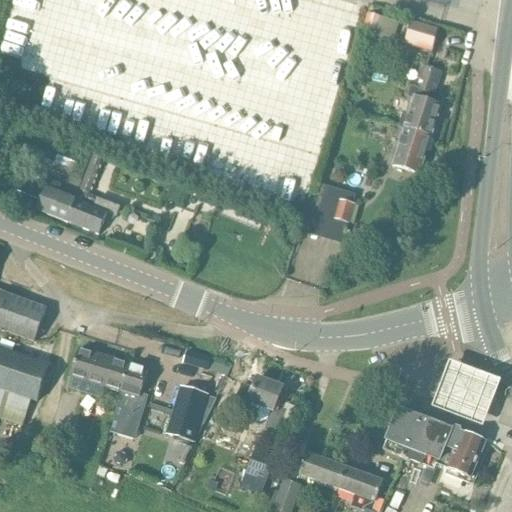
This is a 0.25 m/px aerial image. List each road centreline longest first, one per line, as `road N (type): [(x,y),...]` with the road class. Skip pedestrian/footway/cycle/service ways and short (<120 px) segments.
road 1 (tertiary): [(260,328),(0,223)]
road 2 (tertiary): [(260,328),(346,334),(499,292)]
road 3 (unclassified): [(511,71),(483,248),(499,292)]
